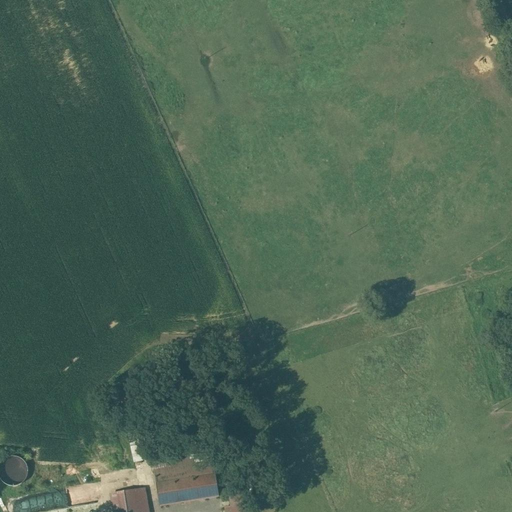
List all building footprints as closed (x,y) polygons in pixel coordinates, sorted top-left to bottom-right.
[(144,459),(130,389),(120,391),(135,461),(144,459)] [(31,474),(19,452),(1,462),(13,484),(31,474)] [(203,464),(147,472),(152,511),(165,511),(209,506),(203,464)] [(226,511),(251,511),(250,487),(230,488),(230,505),(226,505),(226,511)] [(141,511),(138,491),(102,497),(104,511),(141,511)] [(35,497),(11,501),(12,511),(36,511),(37,511),(35,497)]
